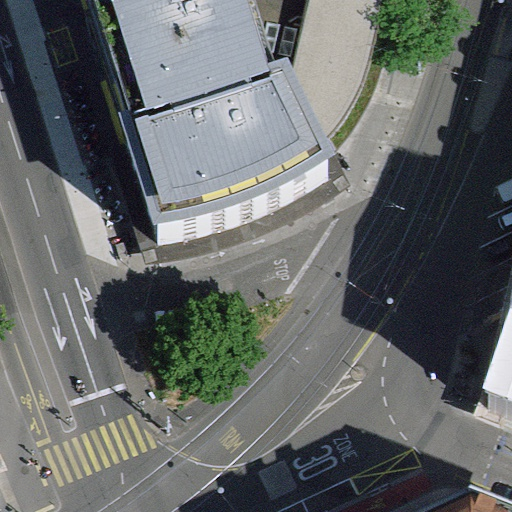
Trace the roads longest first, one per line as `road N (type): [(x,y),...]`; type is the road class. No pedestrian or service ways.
road 1 (tertiary): [(0,86),(143,511)]
road 2 (residential): [(410,390),(420,345),(511,121)]
road 3 (residential): [(197,511),(228,508),(325,456),(410,390)]
road 4 (residential): [(511,469),(434,432),(410,390)]
